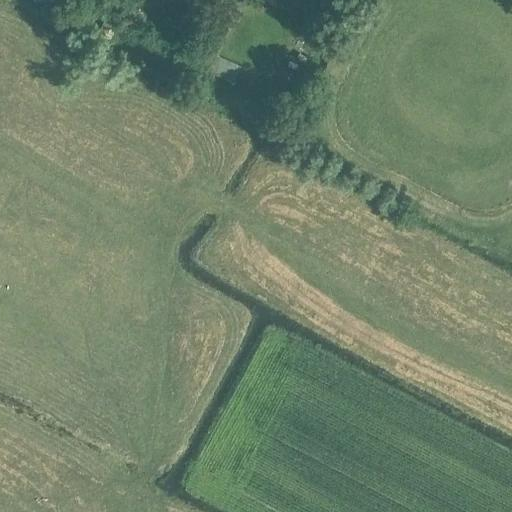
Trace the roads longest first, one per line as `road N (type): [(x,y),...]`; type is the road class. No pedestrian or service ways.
road 1 (track): [(372,0),(334,71),(325,125),(341,150),(454,219),(511,219)]
road 2 (track): [(219,205),(511,372)]
